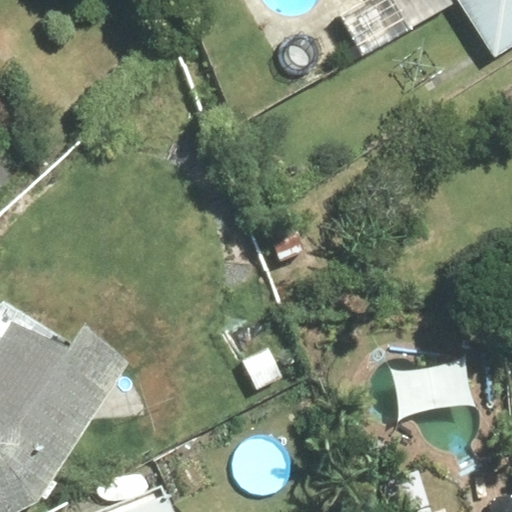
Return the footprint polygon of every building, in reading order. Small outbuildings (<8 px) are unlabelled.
[(511,0),(456,0),(492,59),(511,46),(511,0)] [(139,86),(171,57),(141,24),(109,54),(139,86)] [(0,511),(10,511),(39,498),(125,350),(75,321),(61,345),(7,314),(0,325),(0,511)] [(418,511),(411,481),(374,489),(379,511),(418,511)] [(170,511),(161,490),(106,511),(170,511)]
